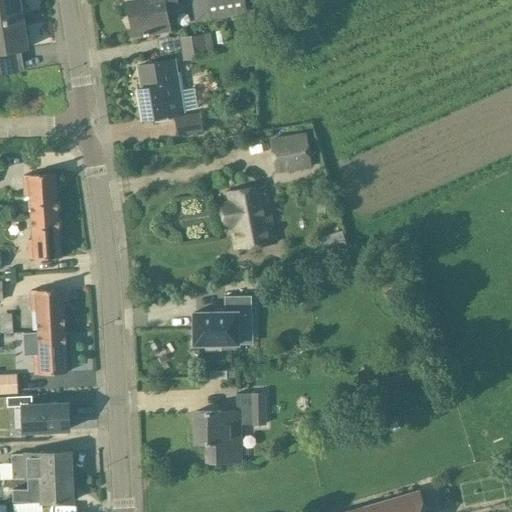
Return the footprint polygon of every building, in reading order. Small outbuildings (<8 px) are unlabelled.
[(0,0),(0,21),(23,18),(19,0),(0,0)] [(134,0),(129,1),(135,36),(170,30),(167,11),(179,9),(177,0),(134,0)] [(205,0),(209,20),(247,13),(245,0),(205,0)] [(0,75),(19,73),(15,49),(28,47),(23,18),(0,21),(0,75)] [(181,38),(184,60),(206,56),(202,34),(181,38)] [(155,118),(156,121),(168,119),(168,115),(184,113),(175,60),(138,66),(142,89),(138,89),(143,120),(155,118)] [(174,117),(178,136),(203,131),(199,113),(174,117)] [(271,138),(277,174),(312,169),(306,133),(271,138)] [(32,217),(57,216),(54,174),(23,176),(24,195),(31,195),(32,217)] [(232,225),(237,248),(274,241),(264,188),(226,194),(228,203),(221,204),(226,226),(232,225)] [(179,198),(181,226),(208,224),(207,196),(179,198)] [(27,239),(28,259),(59,257),(57,216),(32,217),(33,238),(27,239)] [(37,310),(39,332),(63,331),(61,289),(30,291),(31,310),(37,310)] [(239,345),(238,315),(252,315),(251,297),(225,298),(225,314),(194,314),(194,346),(206,346),(206,352),(221,352),(221,346),(239,345)] [(33,355),(34,375),(65,373),(63,331),(39,332),(40,354),(33,355)] [(357,372),(365,392),(385,384),(376,362),(364,367),(364,369),(357,372)] [(0,373),(0,393),(7,393),(18,392),(17,372),(0,373)] [(18,392),(7,393),(7,403),(23,402),(24,428),(69,426),(68,400),(32,401),(32,392),(18,392)] [(211,443),(211,463),(240,462),(239,425),(267,424),(266,393),(236,393),(236,412),(195,412),(196,444),(211,443)] [(41,478),(71,477),(70,452),(11,454),(12,479),(27,479),(41,478)] [(29,500),(29,503),(73,501),(71,477),(41,478),(27,479),(28,489),(14,489),(14,501),(29,500)] [(349,511),(425,511),(420,491),(349,511)]
